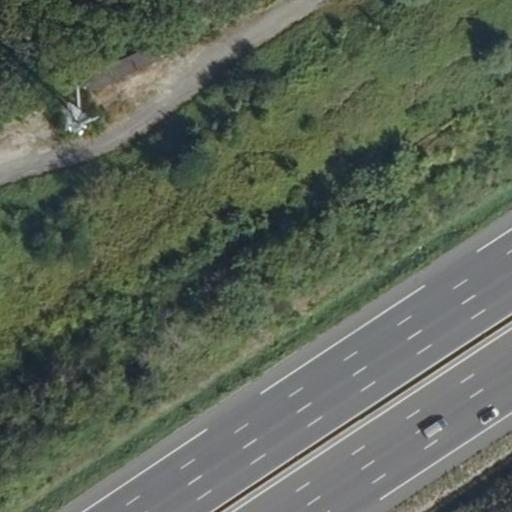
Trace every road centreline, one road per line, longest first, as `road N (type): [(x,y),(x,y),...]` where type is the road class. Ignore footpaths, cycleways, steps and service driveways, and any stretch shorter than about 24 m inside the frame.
road 1 (motorway): [(511,270),(145,511)]
road 2 (motorway): [(300,511),(511,374)]
